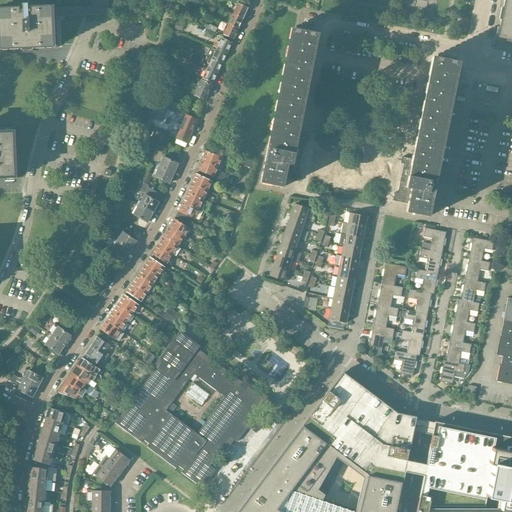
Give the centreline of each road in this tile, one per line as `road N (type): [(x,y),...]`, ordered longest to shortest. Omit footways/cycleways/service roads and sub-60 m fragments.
road 1 (residential): [(11,511),(40,399),(163,214),(262,0)]
road 2 (unknown): [(139,463),(155,465),(206,506),(284,393),(231,343),(233,328),(265,299)]
road 3 (residential): [(0,285),(20,240),(43,137),(88,24)]
road 4 (residential): [(422,407),(265,299)]
road 5 (residential): [(301,17),(475,53)]
